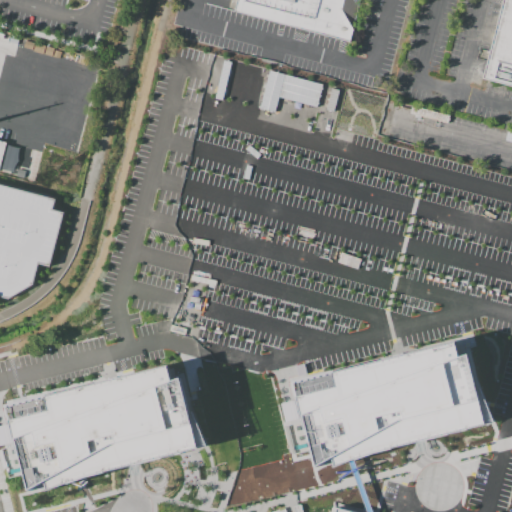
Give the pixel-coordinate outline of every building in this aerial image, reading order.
[(347,44),(358,0),(231,0),(228,12),(347,44)] [(511,86),(511,0),(501,0),(483,80),(511,86)] [(258,109),(273,112),(277,97),(315,106),(321,84),(267,71),(258,109)] [(6,154),(0,152),(0,80),(6,82),(0,107),(0,129),(12,133),(6,154)] [(13,164),(17,149),(6,146),(1,160),(13,164)] [(0,185),(54,200),(51,210),(62,213),(46,265),(36,262),(29,283),(6,297),(0,296),(0,185)] [(290,382),(451,342),(471,390),(477,388),(491,421),(481,424),(406,441),(313,465),(290,382)] [(167,368),(170,379),(178,376),(198,448),(71,479),(47,490),(45,481),(29,488),(7,408),(167,368)]
